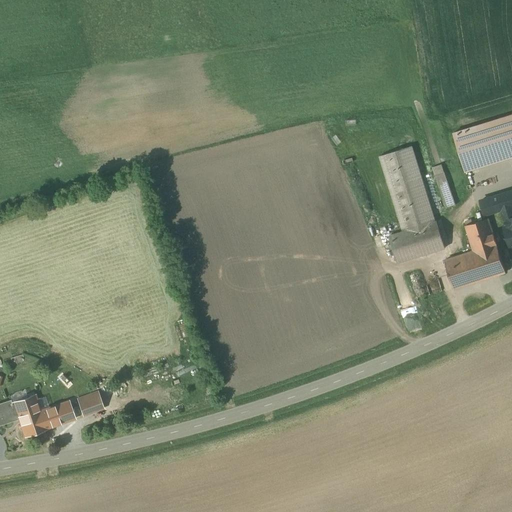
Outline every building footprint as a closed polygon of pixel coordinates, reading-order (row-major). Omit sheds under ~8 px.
[(511,157),(511,115),(453,133),(465,172),(511,157)] [(422,179),(411,146),(380,156),(400,222),(404,232),(389,237),(397,263),(445,248),(437,221),(435,222),(422,179)] [(455,206),(441,165),(433,168),(435,174),(447,208),(455,206)] [(465,227),(473,252),(497,243),(489,219),(465,227)] [(506,273),(497,243),(473,252),(445,261),(453,290),(506,273)] [(423,271),(409,276),(417,300),(430,295),(423,271)] [(17,412),(19,416),(26,436),(74,418),(74,417),(83,414),(84,415),(103,408),(98,392),(40,412),(38,407),(39,407),(35,395),(12,403),(11,404),(14,412),(17,412)] [(11,404),(12,403),(11,401),(0,404),(0,424),(11,421),(11,419),(19,416),(17,412),(14,412),(11,404)]
